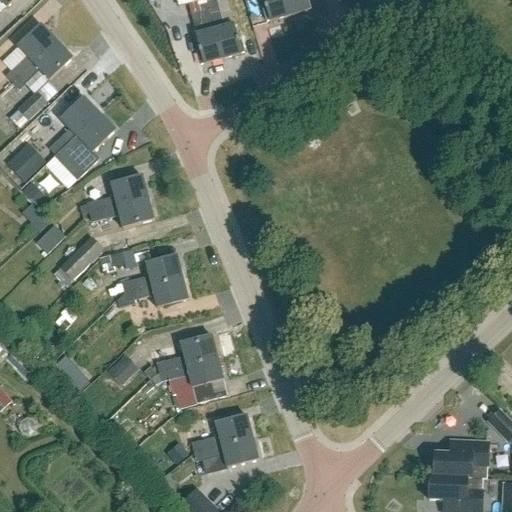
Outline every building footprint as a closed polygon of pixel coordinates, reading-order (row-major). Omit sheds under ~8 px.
[(0,0),(0,3),(7,10),(17,0),(0,0)] [(177,0),(179,8),(198,4),(199,8),(207,6),(207,4),(205,0),(177,0)] [(270,24),(289,19),(283,0),(263,0),(265,7),(264,8),(265,11),(264,12),(267,23),(270,22),(270,24)] [(283,0),(289,19),(307,13),(307,12),(310,11),(306,0),(305,0),(304,0),(283,0)] [(215,2),(207,4),(207,6),(222,62),(241,57),(241,55),(244,55),(241,43),(239,43),(238,40),(237,41),(233,26),(223,29),(215,2)] [(201,13),(191,15),(194,29),(198,28),(200,36),(195,37),(199,51),(198,51),(199,54),(197,55),(200,67),(203,66),(203,67),(222,62),(207,6),(199,8),(201,13)] [(11,74),(5,79),(12,86),(17,81),(57,44),(41,27),(17,49),(27,59),(11,74)] [(17,81),(12,86),(18,93),(24,88),(40,73),(49,83),(73,61),(57,44),(17,81)] [(17,111),(28,123),(47,105),(36,94),(17,111)] [(61,153),(100,117),(84,100),(60,122),(70,133),(55,147),(61,153)] [(116,133),(100,117),(61,153),(55,159),(77,183),(100,161),(93,154),(116,133)] [(46,164),(28,146),(6,167),(24,186),(46,164)] [(96,214),(148,201),(142,178),(111,186),(115,199),(94,204),(96,214)] [(32,186),(23,194),(40,211),(49,203),(32,186)] [(148,201),(96,214),(99,223),(120,218),(123,231),(154,223),(148,201)] [(47,256),(65,239),(54,228),(36,245),(47,256)] [(104,252),(91,239),(60,270),(73,283),(104,252)] [(115,269),(125,266),(122,255),(100,260),(104,276),(116,273),(115,269)] [(131,293),(183,280),(178,257),(146,265),(150,279),(129,284),(131,293)] [(126,294),(118,302),(120,310),(135,306),(134,302),(154,297),(157,310),(189,303),(183,280),(131,293),(126,294)] [(65,323),(60,329),(65,333),(70,326),(65,323)] [(167,373),(218,360),(212,337),(181,345),(185,359),(164,364),(167,373)] [(27,385),(39,372),(6,339),(0,344),(0,350),(8,359),(4,362),(27,385)] [(122,388),(139,372),(125,358),(108,374),(122,388)] [(218,360),(167,373),(172,395),(224,383),(218,360)] [(151,369),(145,374),(150,380),(156,375),(151,369)] [(0,390),(0,412),(11,403),(0,390)] [(508,446),(511,441),(511,424),(500,411),(487,424),(508,446)] [(198,443),(201,452),(253,440),(247,418),(216,425),(219,438),(198,443)] [(128,452),(142,438),(133,429),(118,442),(128,452)] [(253,440),(201,452),(206,474),(258,462),(253,440)] [(483,481),(483,482),(487,482),(489,445),(462,444),(462,457),(435,456),(434,478),(434,479),(483,481)] [(182,448),(170,457),(177,466),(189,456),(182,448)] [(434,479),(434,478),(430,478),(429,502),(456,504),(455,511),(481,511),(483,482),(483,481),(434,479)] [(511,486),(504,486),(502,510),(511,510),(511,486)] [(217,511),(196,491),(179,508),(182,511),(217,511)]
